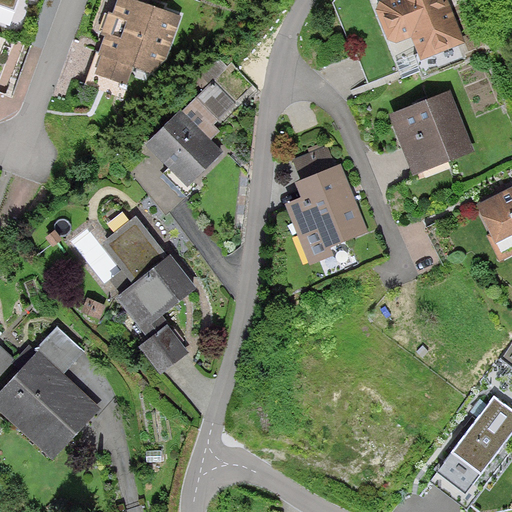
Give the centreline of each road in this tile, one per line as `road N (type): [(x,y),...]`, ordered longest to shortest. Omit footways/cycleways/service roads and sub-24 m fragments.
road 1 (residential): [(209,458),(246,302),(265,117),(286,36),(306,0)]
road 2 (residential): [(72,0),(6,167)]
road 3 (residential): [(209,458),(255,472),(315,511)]
